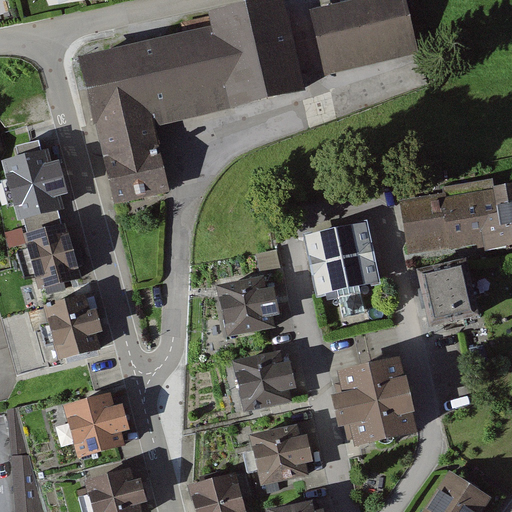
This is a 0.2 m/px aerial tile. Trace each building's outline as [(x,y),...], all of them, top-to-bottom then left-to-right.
[(218,28),(85,58),(117,199),(165,188),(149,117),(300,83),(281,0),(271,0),(215,13),(218,28)] [(406,0),(381,0),(314,17),(329,77),(420,55),(406,0)] [(54,152),(6,164),(20,220),(68,208),(54,152)] [(447,193),(401,200),(409,252),(450,246),(450,248),(479,244),(480,247),(511,242),(511,182),(492,186),(491,181),(446,188),(447,193)] [(365,224),(308,236),(320,291),(377,279),(365,224)] [(71,226),(25,238),(40,294),(86,282),(71,226)] [(464,258),(421,267),(433,320),(476,311),(464,258)] [(266,273),(220,283),(231,332),(276,322),(274,311),(283,309),(277,280),(268,282),(266,273)] [(88,297),(44,309),(59,364),(104,351),(88,297)] [(283,348),(236,358),(247,408),(293,397),(290,386),(300,384),(293,356),(285,358),(283,348)] [(397,359),(342,372),(358,441),(413,428),(397,359)] [(116,397),(72,411),(87,461),(131,448),(128,438),(140,434),(131,406),(120,410),(116,397)] [(297,422),(251,433),(262,482),(308,471),(305,460),(315,458),(308,430),(300,432),(297,422)] [(129,473),(88,484),(95,511),(139,511),(138,504),(145,502),(140,484),(133,486),(129,473)] [(252,511),(241,473),(194,487),(201,511),(252,511)] [(478,511),(488,498),(450,474),(425,511),(478,511)] [(316,498),(270,508),(270,511),(328,511),(327,505),(318,507),(316,498)]
